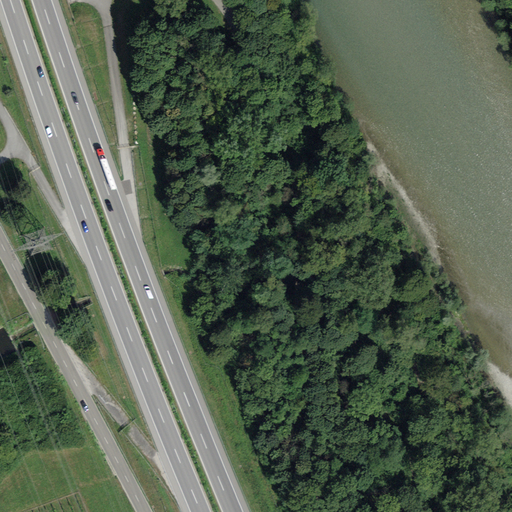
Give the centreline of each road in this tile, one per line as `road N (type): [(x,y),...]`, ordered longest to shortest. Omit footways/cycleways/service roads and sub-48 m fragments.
road 1 (motorway): [(9,0),(201,511)]
road 2 (motorway): [(232,511),(41,0)]
road 3 (secondary): [(143,511),(0,241)]
road 4 (track): [(318,511),(306,235)]
road 5 (track): [(220,0),(236,14),(306,235)]
